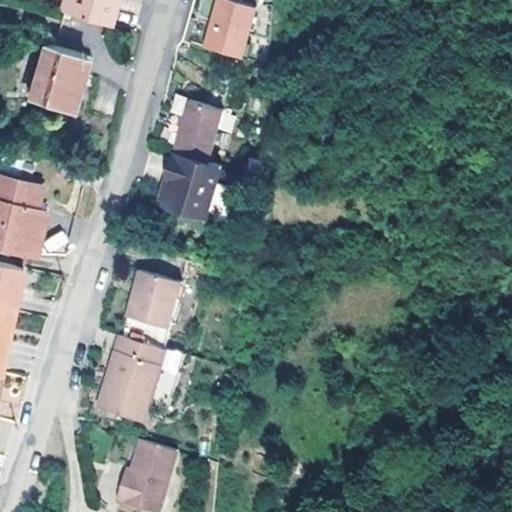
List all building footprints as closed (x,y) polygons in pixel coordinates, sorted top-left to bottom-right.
[(109,24),(110,25),(117,0),(62,0),(59,11),(109,24)] [(260,0),(221,0),(216,18),(223,20),(217,40),(248,48),(260,0)] [(210,38),(217,40),(223,20),(216,18),(210,38)] [(86,56),(43,44),(29,97),(72,109),(86,56)] [(176,149),(208,156),(221,102),(187,93),(173,148),(176,149)] [(208,210),(219,159),(208,156),(176,149),(168,179),(177,181),(173,201),(208,210)] [(163,198),(173,201),(177,181),(168,179),(163,198)] [(47,210),(0,198),(0,247),(36,256),(47,210)] [(192,257),(148,245),(132,312),(175,325),(192,257)] [(0,365),(12,312),(22,269),(0,264),(0,365)] [(167,408),(185,350),(122,332),(121,331),(117,348),(120,349),(109,387),(106,386),(101,405),(146,417),(149,405),(167,408)] [(180,447),(144,437),(135,468),(130,482),(124,480),(118,497),(163,509),(180,447)] [(128,466),(124,480),(130,482),(135,468),(128,466)]
